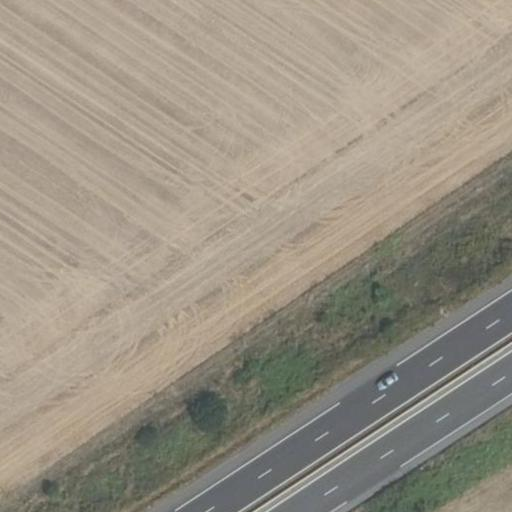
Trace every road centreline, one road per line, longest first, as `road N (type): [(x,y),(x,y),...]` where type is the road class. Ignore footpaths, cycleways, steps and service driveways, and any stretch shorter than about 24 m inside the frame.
road 1 (trunk): [(511,307),(202,511)]
road 2 (trunk): [(300,511),(511,372)]
